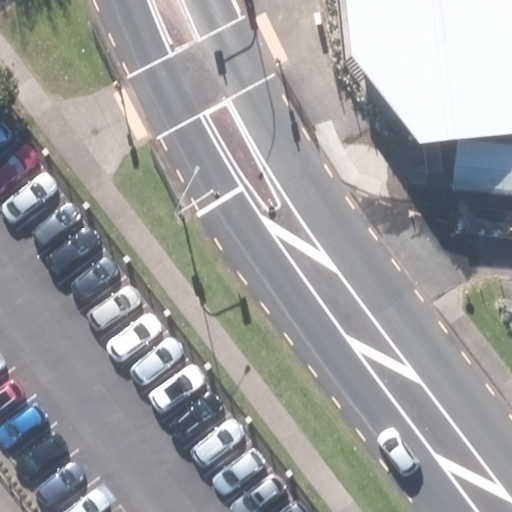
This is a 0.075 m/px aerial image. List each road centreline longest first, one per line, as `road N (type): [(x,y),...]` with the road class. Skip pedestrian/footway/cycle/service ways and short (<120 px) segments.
road 1 (secondary): [(323,298),(233,216),(127,0)]
road 2 (secondary): [(202,0),(279,146),(318,196),(323,298)]
road 3 (secondary): [(323,298),(495,511)]
